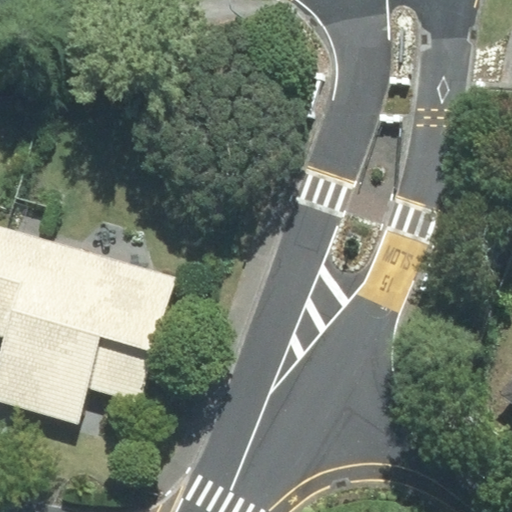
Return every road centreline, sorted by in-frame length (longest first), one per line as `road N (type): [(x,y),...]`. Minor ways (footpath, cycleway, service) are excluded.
road 1 (residential): [(458,0),(448,98),(416,226),(388,277),(294,373)]
road 2 (residential): [(294,373),(302,252),(327,187),(349,63),(346,0)]
road 3 (residential): [(485,511),(294,373)]
road 4 (residential): [(207,511),(294,373)]
